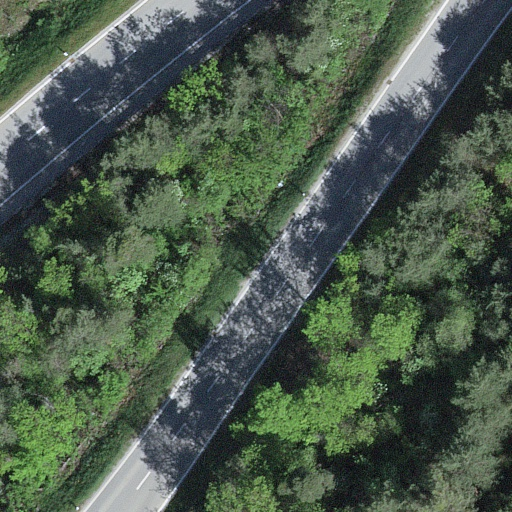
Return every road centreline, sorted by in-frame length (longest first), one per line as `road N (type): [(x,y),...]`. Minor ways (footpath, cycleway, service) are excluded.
road 1 (tertiary): [(120,511),(485,0)]
road 2 (tertiary): [(196,0),(0,163)]
